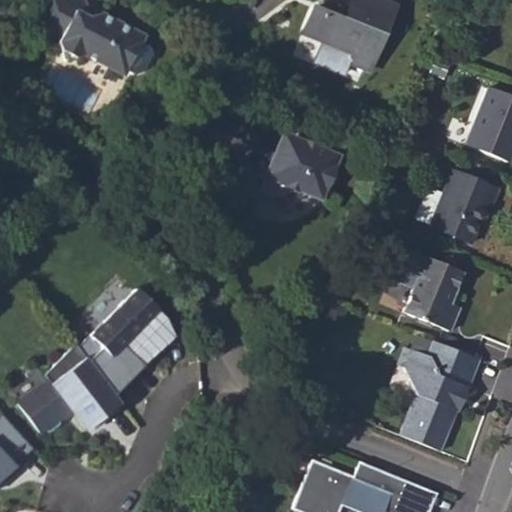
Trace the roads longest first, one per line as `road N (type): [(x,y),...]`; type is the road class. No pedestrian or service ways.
road 1 (residential): [(232,351),(213,327),(198,274),(154,217),(36,146),(0,101)]
road 2 (residential): [(493,500),(300,414),(232,351)]
road 3 (residential): [(96,511),(189,388),(232,351)]
